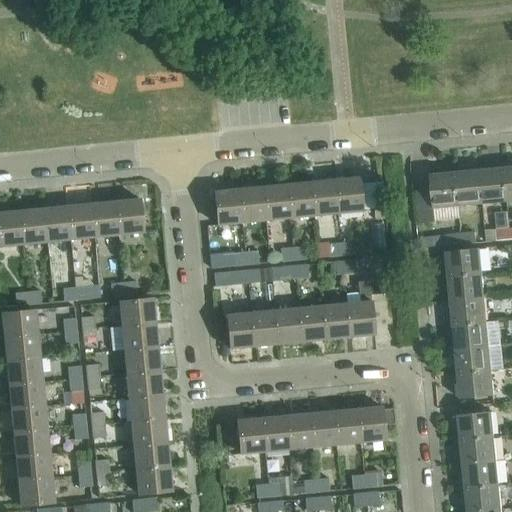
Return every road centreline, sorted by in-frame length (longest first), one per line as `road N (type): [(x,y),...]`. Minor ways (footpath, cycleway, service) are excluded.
road 1 (residential): [(428,511),(413,368),(211,389),(185,147)]
road 2 (residential): [(511,117),(185,147)]
road 3 (residential): [(185,147),(0,166)]
road 4 (unknown): [(231,511),(221,388)]
